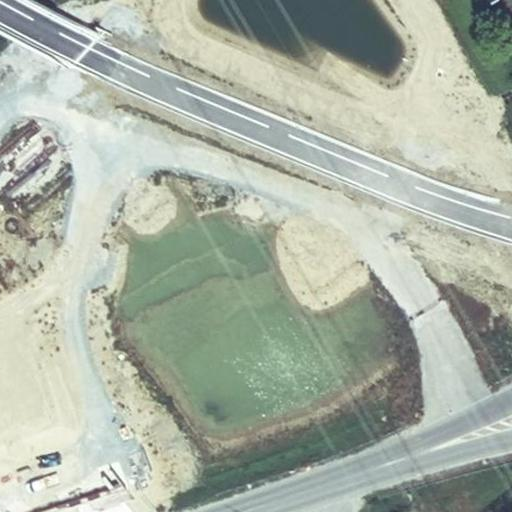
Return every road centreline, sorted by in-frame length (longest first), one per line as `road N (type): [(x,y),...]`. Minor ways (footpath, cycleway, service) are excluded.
road 1 (motorway): [(511,230),(212,113),(0,9)]
road 2 (motorway): [(94,511),(0,385)]
road 3 (primary): [(511,398),(378,467)]
road 4 (primary): [(378,467),(511,440)]
road 5 (primary): [(250,511),(378,467)]
road 6 (track): [(398,0),(452,108)]
